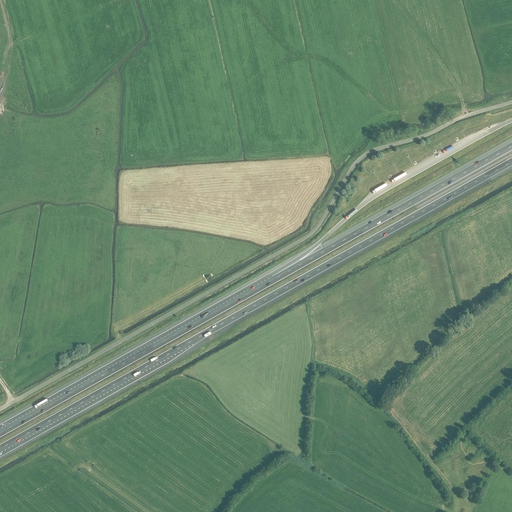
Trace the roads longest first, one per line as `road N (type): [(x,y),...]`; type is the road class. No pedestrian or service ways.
road 1 (unclassified): [(0,409),(307,236),(363,156),(511,102)]
road 2 (motorway): [(0,448),(511,161)]
road 3 (motorway): [(273,280),(0,433)]
road 4 (motorway): [(511,146),(273,280)]
road 5 (track): [(296,57),(328,62),(388,110),(415,109),(450,92),(467,115)]
road 6 (track): [(238,0),(296,57),(224,87)]
